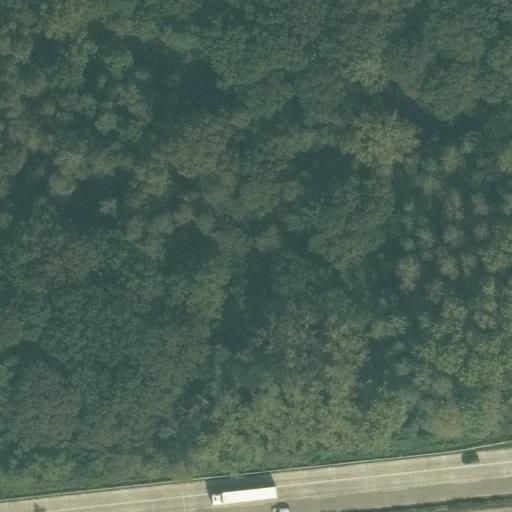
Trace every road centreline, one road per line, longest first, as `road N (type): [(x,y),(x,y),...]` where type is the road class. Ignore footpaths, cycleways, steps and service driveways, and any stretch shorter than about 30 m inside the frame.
road 1 (track): [(0,33),(511,133)]
road 2 (motorway): [(511,480),(227,511)]
